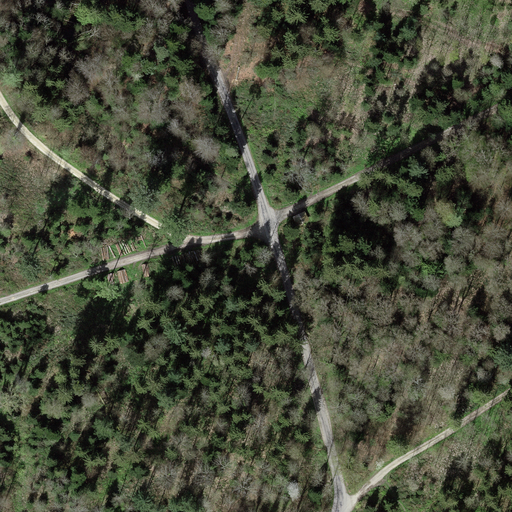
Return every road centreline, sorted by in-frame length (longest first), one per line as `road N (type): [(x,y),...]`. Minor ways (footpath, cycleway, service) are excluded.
road 1 (track): [(511,100),(254,230),(187,239),(0,300)]
road 2 (unclassified): [(338,511),(335,466),(269,222),(187,0)]
road 3 (track): [(0,99),(42,148),(187,239)]
road 4 (track): [(339,507),(511,390)]
